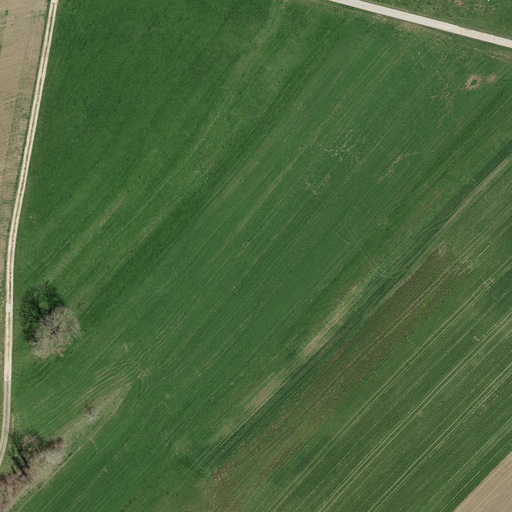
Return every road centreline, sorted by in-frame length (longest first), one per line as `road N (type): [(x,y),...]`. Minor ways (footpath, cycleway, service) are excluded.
road 1 (track): [(53,0),(8,249),(0,454)]
road 2 (unclassified): [(339,0),(511,43)]
